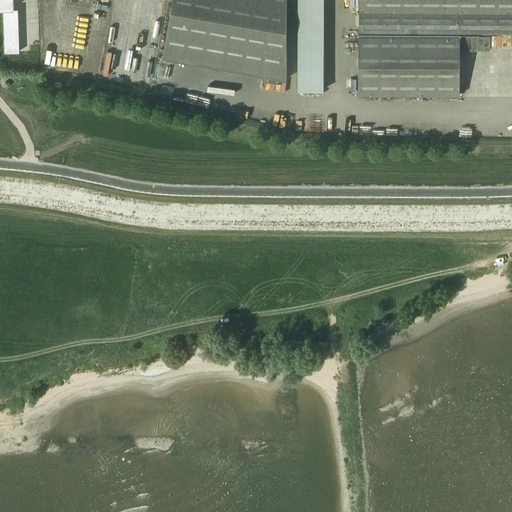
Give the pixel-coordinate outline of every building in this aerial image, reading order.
[(0,0),(0,8),(2,9),(3,53),(18,52),(17,8),(13,8),(12,0),(0,0)] [(172,0),(162,57),(286,79),(286,0),(172,0)] [(511,0),(359,0),(359,33),(358,33),(358,94),(460,95),(460,50),(490,50),(490,36),(466,36),(466,33),(480,33),(511,32),(511,0)] [(126,73),(146,74),(147,57),(126,56),(126,73)] [(298,71),(298,89),(324,90),(324,71),(298,71)] [(280,111),(278,124),(294,127),(296,114),(280,111)]
